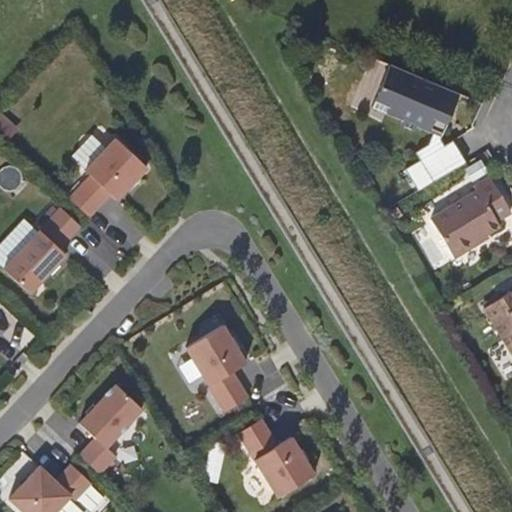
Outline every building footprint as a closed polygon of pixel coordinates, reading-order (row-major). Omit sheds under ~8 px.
[(461,94),(392,65),(380,93),(394,98),(388,114),(404,121),(402,126),(418,132),(420,128),(433,134),(443,138),(461,94)] [(433,134),(429,144),(433,146),(436,150),(446,144),(442,139),(443,138),(433,134)] [(147,168),(115,138),(85,171),(90,176),(69,198),(89,217),(110,194),(116,200),(147,168)] [(422,159),(407,168),(421,190),(466,162),(453,140),(446,144),(436,150),(433,146),(429,144),(417,151),(422,159)] [(478,189),(433,218),(457,256),(480,241),(476,236),(485,230),(487,232),(501,224),(498,219),(511,210),(511,209),(490,176),(476,185),(478,189)] [(80,226),(61,208),(3,269),(29,294),(65,255),(59,249),(80,226)] [(511,289),(488,306),(511,344),(511,289)] [(222,324),(185,348),(225,412),(248,397),(232,371),(245,362),(222,324)] [(79,455),(99,473),(116,456),(106,447),(142,409),(115,384),(79,423),(95,438),(79,455)] [(261,419),(238,433),(277,497),(314,475),(291,437),(277,445),(261,419)] [(39,465),(8,498),(23,511),(54,511),(70,496),(74,500),(90,482),(71,464),(55,481),(39,465)]
